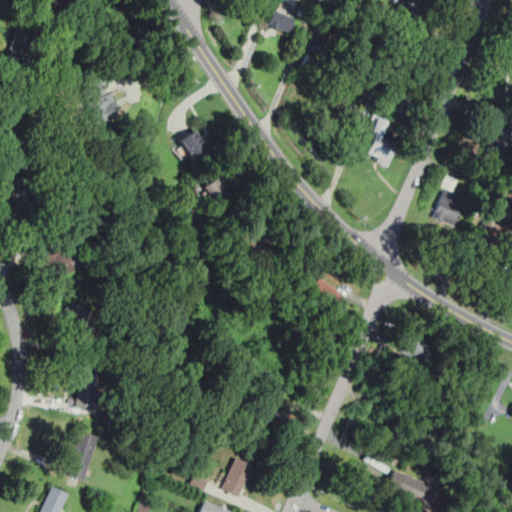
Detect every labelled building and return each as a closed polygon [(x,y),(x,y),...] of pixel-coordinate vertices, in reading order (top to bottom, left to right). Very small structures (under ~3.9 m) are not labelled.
[(35,0),(33,2),(45,13),(58,0),(35,0)] [(401,0),(396,15),(412,20),(417,6),(424,9),(427,0),(401,0)] [(273,9),(267,23),(288,32),(294,18),(273,9)] [(5,70),(21,75),(34,33),(14,27),(7,49),(11,50),(5,70)] [(305,53),(298,75),(317,81),(324,60),(305,53)] [(115,117),(109,105),(114,103),(109,92),(104,94),(97,80),(80,87),(97,125),(115,117)] [(366,81),(361,94),(372,99),(378,86),(366,81)] [(398,93),(392,109),(404,114),(411,98),(398,93)] [(330,95),(323,113),(351,124),(357,110),(344,105),(345,101),(330,95)] [(0,131),(18,129),(15,98),(0,99),(0,131)] [(376,116),(369,132),(375,135),(368,153),(388,161),(395,142),(387,139),(391,131),(384,128),(387,121),(376,116)] [(511,129),(511,126),(496,121),(484,154),(501,160),(511,129)] [(193,161),(210,150),(195,128),(178,140),(193,161)] [(51,149),(60,147),(63,160),(54,162),(51,149)] [(452,190),(456,178),(445,173),(440,186),(452,190)] [(19,212),(36,205),(21,174),(5,181),(19,212)] [(203,185),(218,206),(233,195),(218,175),(203,185)] [(443,190),(437,205),(432,216),(453,224),(463,198),(443,190)] [(471,237),(495,251),(506,232),(481,219),(471,237)] [(248,224),(275,246),(263,260),(260,258),(253,266),(243,257),(251,247),(238,237),(248,224)] [(58,277),(73,270),(59,240),(42,248),(50,266),(52,265),(58,277)] [(344,292),(316,276),(308,291),(336,307),(344,292)] [(81,301),(79,292),(61,296),(63,305),(81,301)] [(91,334),(91,330),(97,329),(94,317),(89,318),(86,302),(65,306),(68,323),(72,322),(75,338),(91,334)] [(432,345),(408,332),(398,352),(422,365),(432,345)] [(91,408),(96,367),(77,365),(74,386),(77,386),(75,407),(91,408)] [(115,403),(124,404),(123,414),(114,413),(115,403)] [(272,433),(279,413),(259,405),(251,425),(272,433)] [(81,480),(97,437),(80,431),(75,445),(71,444),(67,457),(70,458),(65,474),(81,480)] [(253,465),(234,455),(218,487),(238,496),(253,465)] [(389,468),(382,487),(433,507),(440,489),(389,468)] [(200,489),(206,480),(194,472),(188,481),(200,489)] [(37,511),(58,511),(67,492),(49,484),(37,511)] [(234,511),(235,511),(203,498),(197,511),(234,511)]
